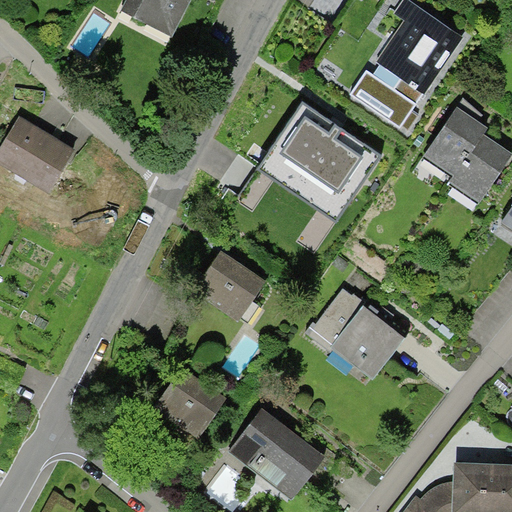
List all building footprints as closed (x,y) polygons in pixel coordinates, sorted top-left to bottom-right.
[(188,0),(121,0),(115,13),(169,40),(188,0)] [(462,38),(405,0),(399,0),(390,14),(401,21),(372,63),(422,96),(462,38)] [(415,103),(400,93),(377,127),(393,137),(415,103)] [(348,137),(307,109),(287,138),(281,134),(257,169),(309,204),(343,154),(339,151),(348,137)] [(483,131),(452,110),(418,159),(446,178),(441,185),(473,207),(507,156),(479,136),(483,131)] [(73,158),(13,121),(0,140),(0,169),(48,199),(73,158)] [(511,196),(493,224),(511,236),(511,196)] [(262,285),(213,253),(187,293),(248,332),(262,311),(250,304),(262,285)] [(310,321),(302,331),(364,381),(405,330),(365,298),(359,305),(340,290),(313,323),(310,321)] [(218,399),(171,369),(146,409),(193,438),(218,399)] [(321,456),(258,408),(225,450),(288,499),(321,456)] [(511,511),(511,466),(446,464),(445,482),(432,484),(424,491),(417,500),(409,496),(396,511),(511,511)]
